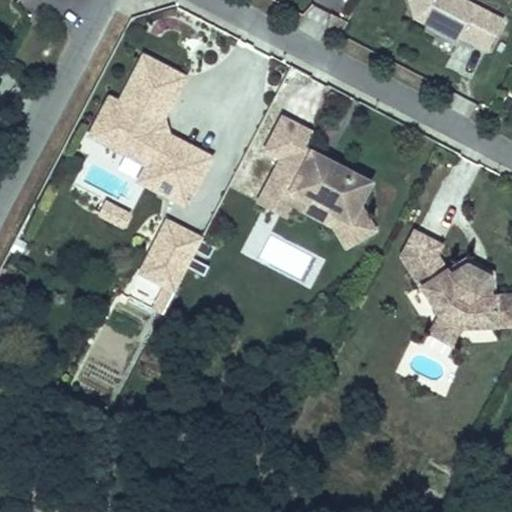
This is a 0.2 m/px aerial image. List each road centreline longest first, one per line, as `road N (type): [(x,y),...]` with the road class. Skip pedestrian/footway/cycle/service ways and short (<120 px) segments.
road 1 (residential): [(215,0),(511,147)]
road 2 (residential): [(0,196),(108,0)]
